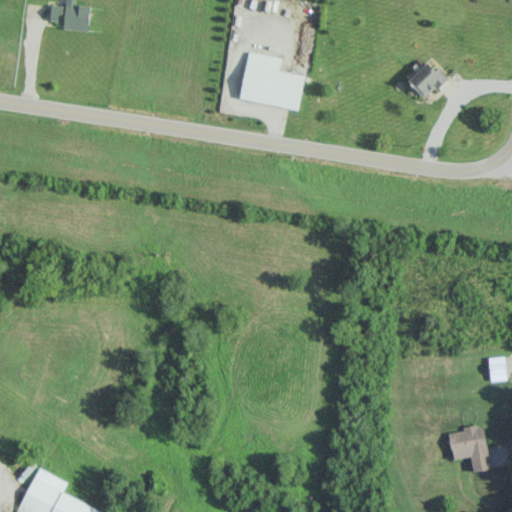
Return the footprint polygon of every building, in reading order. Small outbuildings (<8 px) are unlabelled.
[(90,5),(75,4),(75,0),(65,0),(65,5),(51,4),(49,21),(64,22),(63,28),(88,31),(90,5)] [(298,108),(304,74),(279,70),(281,56),(248,51),(240,98),(298,108)] [(445,77),(427,60),(407,81),(425,98),(445,77)] [(491,381),(506,378),(503,356),(488,358),(491,381)] [(489,469),(483,424),(462,427),(462,430),(448,432),(452,459),(470,456),(472,471),(489,469)] [(101,511),(102,510),(61,491),(67,480),(38,467),(17,511),(101,511)]
